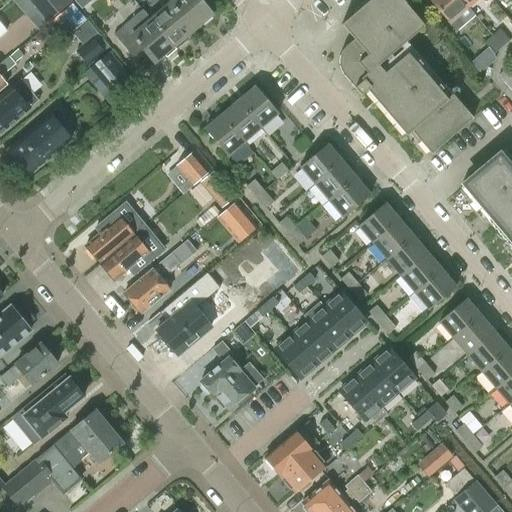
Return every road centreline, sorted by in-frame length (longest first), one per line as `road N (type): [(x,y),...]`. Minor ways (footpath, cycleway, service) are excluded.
road 1 (residential): [(511,304),(268,25)]
road 2 (residential): [(16,240),(268,25)]
road 3 (tertiary): [(186,443),(16,240)]
